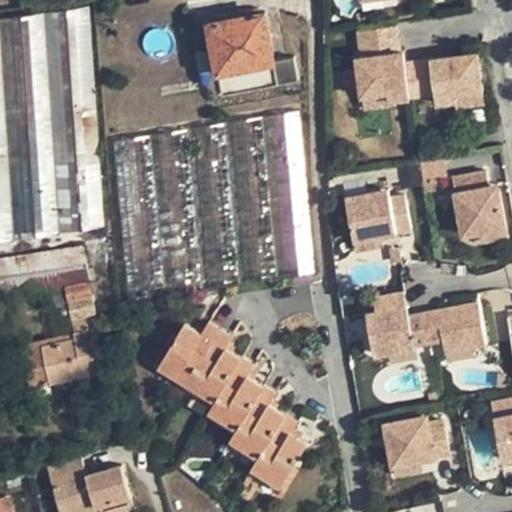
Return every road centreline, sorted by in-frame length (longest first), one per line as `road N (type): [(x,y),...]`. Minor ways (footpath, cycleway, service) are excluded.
road 1 (track): [(329,313),(316,207),(312,0)]
road 2 (residential): [(344,405),(329,313),(313,302),(288,302),(266,315),(265,331),(281,359),(316,387)]
